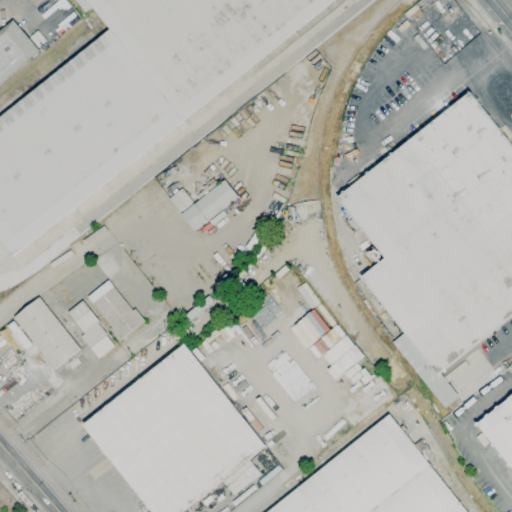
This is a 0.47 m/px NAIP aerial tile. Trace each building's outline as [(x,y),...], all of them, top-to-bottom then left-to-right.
[(357,0),(354,3),(351,0),(334,0),(14,255),(0,237),(0,117),(112,29),(93,6),(86,12),(75,0),(357,0)] [(48,0),(63,16),(72,7),(65,0),(48,0)] [(61,36),(58,32),(69,23),(65,19),(75,11),(78,15),(77,16),(80,20),(61,36)] [(0,31),(14,20),(40,50),(0,84),(0,31)] [(446,408),(394,342),(406,332),(363,277),(387,258),(339,197),(471,92),(511,143),(511,315),(441,372),(460,397),(446,408)] [(195,231),(182,214),(183,214),(170,199),(183,188),(195,204),(225,180),(239,196),(209,220),(195,231)] [(120,342),(110,329),(113,327),(88,297),(99,288),(95,284),(105,276),(109,280),(133,310),(136,308),(146,321),(142,324),(142,325),(138,328),(120,342)] [(56,369),(45,356),(43,357),(41,355),(43,353),(14,318),(40,297),(81,348),(56,369)] [(86,333),(69,312),(83,301),(100,321),(86,333)] [(27,350),(26,348),(23,350),(11,335),(13,333),(8,326),(14,321),(34,345),(27,350)] [(100,359),(92,348),(91,349),(81,337),(98,323),(108,335),(107,336),(115,346),(100,359)] [(184,511),(153,511),(84,425),(185,344),(267,446),(184,511)] [(511,397),(511,467),(478,425),(511,397)] [(267,511),(390,414),(415,445),(422,440),(428,447),(421,452),(469,511),(267,511)]
